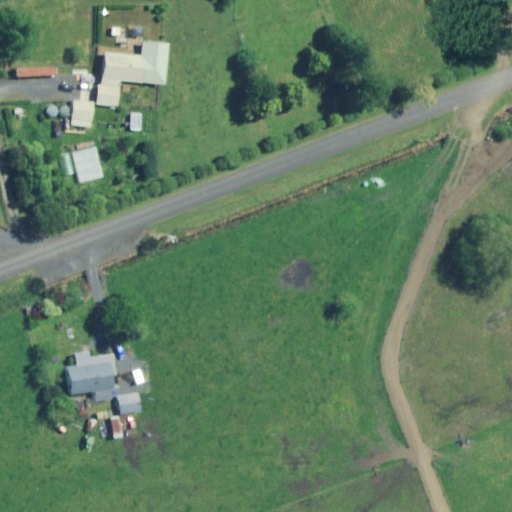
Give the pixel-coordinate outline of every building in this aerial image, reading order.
[(162,84),(165,43),(139,41),(138,55),(101,53),(97,105),(116,106),(118,81),(162,84)] [(91,102),(71,100),(68,124),(89,126),(91,102)] [(141,114),(129,113),(128,131),(139,131),(141,114)] [(102,178),(95,145),(70,151),(78,184),(102,178)] [(94,403),(110,401),(109,389),(115,388),(109,353),(91,356),(91,351),(72,354),(74,364),(63,366),(68,395),(92,391),(94,403)] [(136,391),(132,370),(120,372),(124,393),(136,391)] [(65,387),(62,372),(55,373),(57,388),(65,387)] [(138,393),(117,396),(120,416),(141,413),(138,393)]
